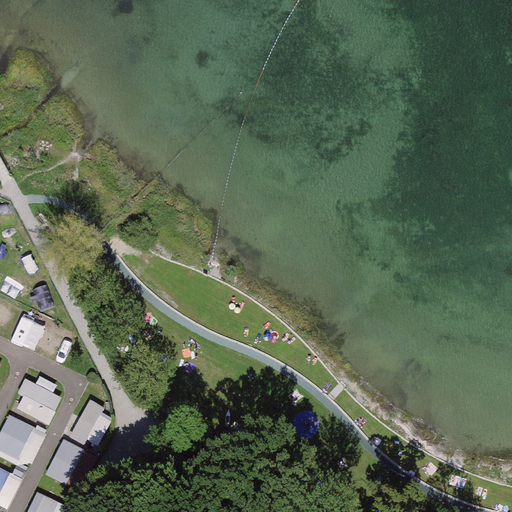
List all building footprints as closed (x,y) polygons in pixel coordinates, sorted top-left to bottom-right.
[(41,352),(64,357),(70,335),(47,329),(41,352)] [(32,380),(18,408),(51,424),(65,396),(32,380)] [(100,447),(117,413),(91,400),(74,434),(100,447)] [(0,450),(34,466),(49,431),(10,414),(0,436),(0,450)] [(81,485),(93,458),(72,448),(59,475),(81,485)] [(0,466),(0,504),(12,508),(24,474),(0,466)] [(70,511),(74,503),(39,489),(29,511),(70,511)]
